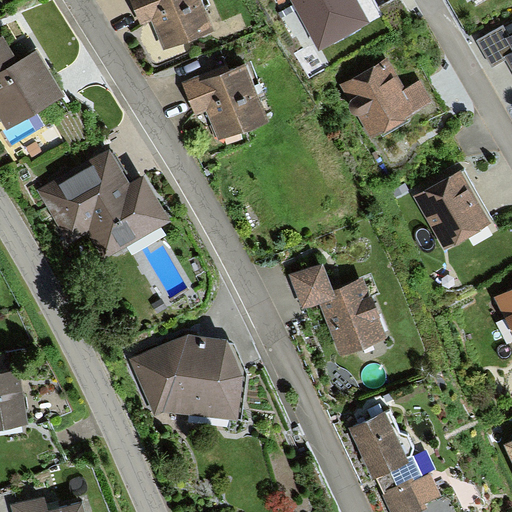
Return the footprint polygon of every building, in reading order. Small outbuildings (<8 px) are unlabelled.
[(205,0),(133,0),(143,21),(152,16),(164,45),(216,22),(205,0)] [(294,0),(320,45),(371,15),(368,11),(379,4),(377,0),(294,0)] [(511,29),(510,30),(504,21),(477,37),(494,65),(508,56),(511,60),(511,62),(511,29)] [(1,33),(0,32),(0,111),(6,122),(62,89),(36,46),(16,58),(1,33)] [(387,53),(340,79),(349,95),(349,99),(350,104),(353,107),(358,109),(360,114),(369,131),(433,97),(420,74),(403,83),(387,53)] [(186,82),(198,112),(206,108),(216,132),(266,111),(244,58),(220,68),(186,82)] [(110,146),(40,186),(70,237),(91,225),(107,253),(171,216),(144,170),(129,179),(110,146)] [(461,165),(415,190),(444,243),(490,217),(461,165)] [(324,257),(288,271),(300,302),(319,295),(339,347),(386,329),(363,272),(334,283),(324,257)] [(511,283),(495,292),(511,323),(511,283)] [(129,358),(155,408),(163,404),(238,416),(246,366),(227,331),(188,327),(129,358)] [(18,363),(0,366),(0,421),(27,417),(18,363)] [(385,404),(350,421),(362,448),(373,471),(377,469),(386,488),(384,489),(394,511),(409,511),(444,496),(431,469),(419,475),(385,404)] [(44,493),(12,502),(15,511),(86,511),(82,498),(47,507),(44,493)]
